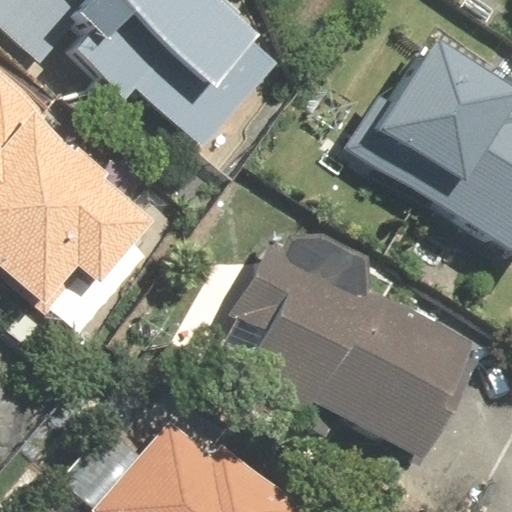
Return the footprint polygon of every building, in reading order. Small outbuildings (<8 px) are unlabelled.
[(0,0),(0,42),(170,172),(210,121),(184,101),(237,32),(194,0),(0,0)] [(328,155),(503,278),(511,264),(511,105),(412,36),(328,155)] [(0,308),(13,319),(44,280),(69,301),(124,233),(94,208),(103,196),(28,136),(46,114),(0,77),(0,308)] [(450,361),(256,249),(216,319),(245,336),(224,372),(388,468),(450,361)] [(273,511),(199,448),(189,458),(154,428),(81,511),(273,511)]
